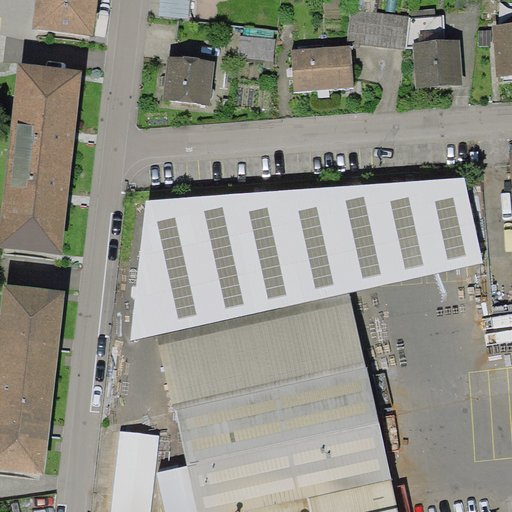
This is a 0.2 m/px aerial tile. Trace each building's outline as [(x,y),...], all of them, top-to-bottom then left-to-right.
[(40,0),(37,38),(99,44),(103,0),(40,0)] [(408,52),(411,17),(378,14),(379,0),(358,0),(357,12),(353,12),(350,46),(408,52)] [(511,27),(497,29),(501,83),(511,81),(511,27)] [(238,59),(275,62),(278,40),(241,36),(238,59)] [(420,92),(466,88),(462,44),(416,48),(420,92)] [(356,91),(354,49),(295,52),(297,94),(356,91)] [(166,104),(213,109),(218,65),(170,60),(166,104)] [(264,82),(266,69),(240,66),(239,80),(264,82)] [(11,162),(75,168),(84,78),(20,72),(11,162)] [(2,256),(67,262),(75,168),(11,162),(2,256)] [(130,341),(156,335),(349,293),(483,262),(464,177),(146,200),(130,341)] [(398,511),(349,293),(156,335),(185,466),(157,473),(164,511),(398,511)] [(0,337),(0,384),(57,390),(66,300),(5,294),(0,337)] [(0,384),(0,473),(48,478),(57,390),(0,384)]
